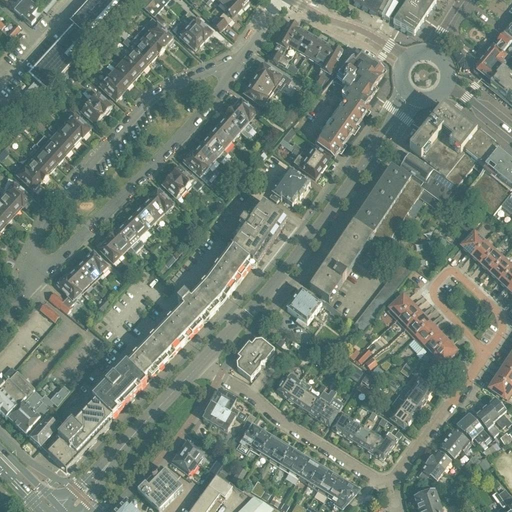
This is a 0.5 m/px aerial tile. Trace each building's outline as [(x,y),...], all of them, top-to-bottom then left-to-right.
[(36,22),(32,19),(33,18),(39,11),(26,0),(20,0),(12,10),(21,19),(22,19),(31,27),(36,22)] [(98,0),(73,28),(75,29),(30,77),(48,93),(93,45),(134,0),(98,0)] [(56,0),(49,0),(39,11),(33,18),(32,19),(36,22),(37,22),(45,13),(47,15),(59,2),(56,0)] [(145,11),(155,0),(154,0),(134,0),(145,11)] [(173,0),(172,0),(154,0),(155,0),(145,11),(146,12),(155,20),(155,19),(158,16),(164,9),(173,0)] [(219,21),(227,29),(244,11),(245,13),(250,7),(249,6),(251,4),(250,3),(247,0),(239,0),(228,12),(227,12),(219,21)] [(226,0),(221,6),(227,12),(228,12),(239,0),(226,0)] [(346,0),(348,1),(347,0),(351,0),(355,2),(353,4),(378,17),(379,16),(383,18),(382,19),(390,23),(390,22),(395,24),(393,26),(415,38),(424,23),(422,22),(425,18),(427,19),(436,5),(429,0),(346,0)] [(131,19),(136,13),(130,7),(124,13),(131,19)] [(181,23),(180,23),(189,31),(205,45),(213,36),(197,21),(189,13),(185,17),(194,25),(189,31),(181,23)] [(158,16),(155,19),(160,25),(162,27),(166,23),(158,16)] [(221,35),(227,29),(219,21),(213,28),(221,35)] [(169,47),(170,48),(174,43),(173,42),(174,42),(158,27),(153,22),(144,31),(147,34),(151,37),(165,51),(167,49),(169,47)] [(204,45),(205,45),(189,31),(180,23),(172,32),(195,53),(199,49),(200,49),(204,45)] [(295,38),(298,31),(299,30),(290,25),(269,63),(277,68),(279,66),(286,70),(290,62),(283,58),(286,54),(288,49),(293,41),(292,40),(293,38),(295,38)] [(7,37),(12,41),(21,31),(16,27),(7,37)] [(141,45),(157,59),(156,58),(157,56),(159,58),(165,51),(151,37),(147,34),(144,31),(136,40),(141,45)] [(303,42),(306,36),(298,31),(295,38),(293,38),(292,40),(293,41),(288,49),(286,54),(283,58),(290,62),(291,62),(296,53),(296,54),(300,47),(300,45),(301,42),(303,42)] [(312,48),(316,42),(306,36),(303,42),(301,42),(300,45),(300,47),(296,54),(306,59),(309,53),(309,50),(310,49),(312,48)] [(498,77),(511,59),(511,41),(505,36),(477,69),(477,73),(492,84),(498,77)] [(15,44),(12,41),(11,40),(3,49),(7,52),(15,44)] [(157,59),(141,45),(136,40),(131,45),(127,42),(124,45),(133,54),(147,67),(148,68),(149,68),(148,67),(151,63),(152,65),(157,59)] [(321,53),(325,47),(316,42),(312,48),(310,49),(309,50),(309,53),(306,59),(315,64),(318,58),(318,55),(319,54),(321,53)] [(334,52),(333,52),(325,47),(321,53),(319,54),(318,55),(318,58),(315,64),(322,69),(323,69),(334,52)] [(89,63),(97,54),(92,50),(84,58),(89,63)] [(323,74),(328,77),(330,78),(343,56),(334,50),(333,52),(334,52),(323,69),(325,70),(323,74)] [(334,161),(369,112),(366,109),(376,96),(373,94),(387,73),(358,53),(332,84),(336,87),(333,90),(339,94),(347,100),(341,108),(344,111),(316,148),(334,161)] [(144,73),(148,68),(147,67),(133,54),(124,63),(140,77),(141,77),(139,76),(143,72),(144,73)] [(511,59),(498,77),(492,84),(490,87),(511,104),(511,59)] [(124,63),(116,72),(132,86),(132,85),(131,85),(134,81),(135,82),(140,77),(124,63)] [(288,88),(292,82),(282,76),(281,78),(264,66),(257,77),(258,78),(275,89),(278,91),(280,93),(281,93),(285,86),(288,88)] [(298,71),(290,66),(287,71),(296,76),(298,71)] [(325,70),(323,69),(322,69),(320,73),(318,78),(317,78),(314,83),(312,87),(311,88),(319,92),(328,77),(323,74),(325,70)] [(69,71),(65,75),(71,80),(74,76),(69,71)] [(127,91),(132,86),(116,72),(108,80),(124,95),(125,95),(123,93),(126,90),(127,91)] [(252,88),(268,99),(275,89),(258,78),(256,82),(255,81),(251,87),(252,88)] [(312,87),(314,83),(306,78),(304,83),(312,87)] [(116,104),(124,95),(108,80),(100,90),(116,104)] [(33,85),(24,95),(29,100),(38,89),(33,85)] [(308,87),(304,94),(314,102),(319,95),(308,87)] [(261,109),(268,99),(252,88),(249,91),(248,91),(244,95),(245,96),(245,98),(261,109)] [(43,104),(44,106),(47,108),(53,101),(51,100),(54,97),(51,94),(50,96),(43,104)] [(89,106),(105,119),(110,114),(109,113),(112,110),(97,95),(93,100),(94,101),(89,106)] [(232,111),(247,125),(256,116),(241,102),(240,103),(239,102),(234,106),(236,108),(232,111)] [(87,103),(79,113),(96,128),(99,124),(100,125),(105,119),(89,106),(87,103)] [(44,106),(37,113),(41,116),(48,109),(47,108),(44,106)] [(462,156),(477,137),(443,110),(410,152),(415,156),(441,178),(445,181),(446,180),(464,158),(462,156)] [(226,122),(241,135),(248,141),(251,138),(248,135),(253,130),(250,128),(247,125),(232,111),(226,118),(228,120),(226,121),(226,122)] [(75,117),(67,126),(81,140),(83,142),(91,132),(75,117)] [(217,129),(216,130),(233,144),(241,135),(226,122),(224,121),(220,126),(221,127),(218,131),(217,129)] [(290,125),(286,122),(282,127),(286,130),(290,125)] [(67,126),(58,135),(74,150),(79,145),(78,144),(81,140),(67,126)] [(17,138),(21,134),(16,129),(12,134),(17,138)] [(213,136),(210,140),(224,153),(233,144),(216,130),(212,135),(213,136)] [(58,135),(50,144),(65,158),(66,159),(71,153),(70,153),(73,149),(74,150),(58,135)] [(484,171),(499,153),(478,135),(477,137),(462,156),(464,158),(446,180),(445,181),(457,191),(477,166),(484,171)] [(5,151),(14,142),(10,139),(2,148),(5,151)] [(201,147),(201,148),(217,162),(224,153),(210,140),(209,139),(204,144),(205,145),(202,148),(201,147)] [(43,142),(37,149),(42,153),(57,167),(58,168),(63,162),(62,161),(65,158),(50,144),(47,141),(44,143),(43,142)] [(289,152),(292,148),(282,142),(279,145),(289,152)] [(36,154),(31,159),(49,176),(50,177),(55,171),(54,170),(57,167),(42,153),(37,149),(35,146),(32,150),(36,154)] [(301,157),(303,158),(323,172),(330,162),(316,151),(311,157),(294,146),(292,148),(289,152),(293,155),(295,152),(301,156),(301,157)] [(194,157),(209,171),(217,162),(201,148),(196,153),(197,154),(194,157)] [(2,149),(0,150),(0,161),(2,163),(9,155),(2,149)] [(511,162),(499,153),(484,171),(464,197),(487,214),(492,219),(492,218),(511,193),(511,162)] [(192,156),(184,166),(209,188),(212,186),(212,185),(209,183),(215,176),(212,174),(209,171),(194,157),(192,156)] [(323,172),(303,158),(301,157),(294,167),(301,172),(315,182),(323,172)] [(445,208),(457,191),(445,181),(441,178),(410,157),(399,174),(411,181),(411,182),(421,188),(420,189),(424,192),(445,209),(445,208)] [(30,158),(22,167),(27,172),(41,185),(42,186),(43,186),(49,179),(47,178),(49,176),(31,159),(30,158)] [(260,167),(262,164),(255,158),(252,161),(260,167)] [(19,181),(34,195),(35,194),(36,195),(40,190),(39,189),(42,186),(41,185),(27,172),(22,167),(14,176),(19,181)] [(387,247),(424,192),(420,189),(421,188),(411,182),(411,181),(399,174),(391,169),(354,225),(353,226),(387,247)] [(176,173),(171,178),(185,192),(188,195),(193,190),(197,194),(204,187),(189,174),(187,177),(180,170),(176,174),(176,173)] [(298,201),(300,202),(310,187),(289,172),(287,175),(284,172),(277,182),(281,184),(270,200),(277,205),(280,201),(281,203),(283,201),(293,208),(298,201)] [(180,197),(185,192),(171,178),(165,184),(166,184),(163,188),(178,203),(182,199),(180,197)] [(0,189),(13,202),(15,201),(17,202),(16,204),(22,210),(23,211),(32,201),(12,184),(9,182),(4,193),(0,189)] [(226,202),(234,194),(228,188),(220,197),(226,202)] [(0,194),(5,198),(0,203),(0,205),(5,210),(8,210),(9,211),(9,213),(14,218),(22,210),(16,204),(17,202),(15,201),(13,202),(0,189),(0,194)] [(151,202),(165,217),(174,208),(159,193),(150,201),(151,202)] [(424,204),(429,197),(424,193),(420,200),(424,204)] [(511,224),(511,193),(492,218),(492,219),(507,231),(508,230),(511,224)] [(429,197),(424,204),(437,213),(442,207),(429,197)] [(142,210),(143,211),(157,225),(165,217),(151,202),(148,206),(147,205),(142,210)] [(191,209),(184,203),(181,206),(185,209),(185,210),(188,213),(191,209)] [(6,227),(14,218),(9,213),(9,211),(8,210),(5,210),(0,205),(0,219),(1,220),(1,222),(6,227)] [(234,249),(233,250),(237,253),(254,265),(257,268),(281,233),(283,234),(286,229),(284,228),(288,222),(263,205),(250,225),(244,221),(240,226),(246,231),(234,249)] [(133,218),(134,219),(148,234),(157,225),(143,211),(139,214),(138,213),(133,218)] [(130,221),(125,226),(126,227),(140,242),(143,245),(148,239),(151,236),(148,234),(134,219),(131,222),(130,221)] [(175,227),(168,220),(166,222),(173,229),(175,227)] [(467,234),(468,232),(472,228),(464,222),(459,228),(467,234)] [(199,234),(190,225),(182,233),(191,242),(199,234)] [(386,248),(387,247),(353,226),(336,252),(310,291),(329,304),(355,265),(369,275),(386,248)] [(116,235),(117,236),(131,250),(135,254),(135,255),(144,246),(143,245),(140,242),(126,227),(122,231),(121,230),(116,235)] [(472,258),(486,243),(476,234),(462,249),(472,258)] [(131,250),(117,236),(115,238),(114,236),(107,243),(121,258),(126,253),(131,257),(132,256),(134,254),(135,254),(131,250)] [(99,252),(98,252),(112,266),(121,258),(107,243),(104,247),(103,245),(102,246),(98,250),(99,252)] [(481,267),(495,251),(486,243),(472,258),(481,267)] [(187,248),(183,244),(179,248),(184,252),(187,248)] [(257,269),(257,268),(254,265),(237,253),(233,250),(231,249),(230,250),(230,251),(205,288),(204,290),(197,297),(191,303),(185,296),(177,304),(184,310),(129,368),(147,385),(223,306),(224,305),(231,297),(251,269),(253,270),(255,270),(257,269)] [(178,251),(173,256),(177,260),(182,254),(178,251)] [(491,275),(504,260),(495,251),(481,267),(491,275)] [(85,265),(99,279),(108,270),(94,256),(85,265)] [(170,257),(166,261),(172,266),(176,262),(176,261),(170,257)] [(121,262),(129,270),(131,268),(124,260),(121,262)] [(500,284),(511,270),(511,267),(504,260),(491,275),(500,284)] [(399,269),(409,276),(413,271),(403,263),(399,269)] [(90,288),(99,279),(85,265),(76,273),(90,288)] [(170,272),(165,268),(160,275),(164,279),(170,272)] [(405,282),(409,276),(399,269),(395,274),(405,282)] [(509,293),(511,289),(511,270),(500,284),(509,293)] [(81,296),(90,288),(76,273),(68,281),(67,280),(66,280),(81,296)] [(401,287),(405,282),(395,274),(391,279),(401,287)] [(387,285),(397,292),(401,287),(391,279),(387,285)] [(73,304),(81,296),(66,280),(58,288),(68,299),(65,302),(72,308),(74,305),(73,304)] [(393,297),(397,292),(387,285),(383,290),(393,297)] [(96,287),(93,290),(98,294),(102,299),(105,296),(100,292),(96,287)] [(389,303),(393,297),(383,290),(379,295),(389,303)] [(318,305),(302,293),(287,313),(299,321),(296,324),(305,331),(320,310),(322,311),(323,309),(326,311),(330,315),(337,322),(341,317),(329,307),(321,300),(318,305)] [(384,308),(389,303),(379,295),(375,300),(384,308)] [(64,303),(55,296),(49,302),(59,311),(60,311),(67,317),(72,311),(71,309),(72,308),(65,302),(64,303)] [(397,322),(412,308),(403,299),(387,313),(397,322)] [(380,313),(384,308),(375,300),(370,306),(380,313)] [(100,316),(108,307),(104,303),(96,312),(100,316)] [(376,318),(380,313),(370,306),(366,311),(376,318)] [(55,325),(60,319),(45,307),(40,313),(55,325)] [(405,332),(420,317),(412,308),(397,322),(405,332)] [(372,324),(376,318),(366,311),(362,316),(372,324)] [(368,329),(372,324),(362,316),(358,322),(368,329)] [(414,341),(429,327),(420,317),(405,332),(414,341)] [(363,334),(368,329),(358,322),(354,327),(363,334)] [(423,350),(438,336),(429,327),(414,341),(423,350)] [(432,359),(447,345),(438,336),(423,350),(432,359)] [(282,349),(285,344),(281,341),(277,346),(282,349)] [(275,353),(266,346),(262,342),(259,342),(256,343),(252,347),(249,345),(238,359),(240,361),(237,365),(237,368),(238,372),(244,376),(251,382),(258,374),(261,370),(265,369),(265,365),(275,353)] [(447,345),(432,359),(441,369),(456,355),(447,345)] [(360,354),(353,349),(346,358),(353,363),(360,354)] [(356,362),(361,366),(371,355),(366,350),(356,362)] [(370,372),(378,366),(372,360),(365,366),(370,372)] [(415,371),(407,365),(402,373),(410,378),(415,371)] [(131,405),(135,401),(133,400),(147,385),(129,368),(127,366),(93,402),(96,405),(113,421),(130,403),(131,405)] [(377,368),(370,377),(377,382),(383,373),(377,368)] [(0,393),(18,375),(13,370),(4,379),(0,374),(0,393)] [(511,390),(511,374),(504,370),(497,380),(511,390)] [(18,410),(18,409),(35,393),(18,375),(0,393),(0,414),(6,421),(18,410)] [(277,394),(288,402),(297,388),(300,383),(297,381),(296,378),(292,375),(289,376),(286,380),(277,394)] [(362,383),(368,387),(373,380),(367,376),(362,383)] [(426,402),(434,392),(414,378),(407,388),(408,388),(412,391),(417,395),(426,402)] [(507,402),(511,395),(511,390),(497,380),(490,391),(507,402)] [(288,403),(297,410),(308,395),(312,388),(301,381),(300,383),(297,388),(288,402),(288,403)] [(322,386),(318,393),(322,395),(323,393),(326,389),(322,386)] [(367,398),(370,394),(360,387),(357,391),(367,398)] [(405,401),(419,412),(426,402),(417,395),(412,391),(408,388),(407,388),(407,387),(399,397),(401,398),(405,401)] [(58,409),(70,394),(65,389),(58,396),(57,395),(51,402),(54,406),(58,409)] [(317,422),(319,423),(328,408),(333,402),(332,401),(337,394),(333,392),(331,393),(328,396),(323,393),(322,395),(318,401),(308,417),(313,421),(314,420),(317,422)] [(212,406),(236,419),(239,414),(233,410),(236,403),(219,393),(212,406)] [(54,406),(51,402),(45,397),(42,400),(35,394),(24,406),(9,422),(26,438),(41,422),(40,421),(54,406)] [(308,417),(318,401),(308,395),(297,410),(308,417)] [(392,408),(397,411),(412,422),(419,412),(405,401),(401,398),(399,397),(392,407),(392,408)] [(328,408),(319,423),(328,430),(343,408),(333,402),(328,408)] [(508,430),(511,426),(503,417),(507,414),(498,403),(494,402),(488,407),(505,427),(506,428),(508,430)] [(110,424),(113,421),(96,405),(79,423),(74,418),(45,450),(50,455),(48,456),(67,474),(87,453),(87,452),(91,448),(112,426),(110,424)] [(227,436),(236,419),(212,406),(212,405),(206,416),(203,422),(227,436)] [(364,405),(362,409),(372,415),(373,414),(374,412),(364,405)] [(506,428),(505,427),(488,407),(481,413),(492,426),(496,423),(500,429),(502,431),(506,428)] [(405,432),(412,422),(397,411),(390,421),(405,432)] [(493,439),(495,438),(499,434),(492,426),(481,413),(475,419),(493,439)] [(372,415),(369,420),(373,423),(377,417),(373,414),(372,415)] [(250,428),(256,420),(250,416),(244,424),(245,425),(250,428)] [(342,438),(351,423),(341,417),(332,432),(342,438)] [(489,439),(470,418),(464,423),(483,444),(484,444),(489,439)] [(41,451),(43,448),(59,430),(48,420),(30,441),(41,451)] [(483,444),(464,423),(464,422),(463,423),(458,428),(457,429),(463,435),(464,434),(472,442),(474,440),(476,443),(478,446),(480,444),(481,445),(483,444)] [(353,445),(362,430),(351,423),(342,438),(348,442),(353,445)] [(245,425),(235,440),(239,443),(250,428),(245,425)] [(251,451),(261,434),(251,428),(241,446),(240,446),(236,451),(246,458),(250,451),(251,451)] [(363,452),(373,436),(362,430),(353,445),(363,452)] [(384,443),(374,458),(383,463),(401,437),(397,433),(393,439),(387,435),(382,442),(384,443)] [(466,457),(469,453),(467,452),(471,447),(454,433),(447,442),(461,453),(466,457)] [(260,457),(271,440),(261,434),(251,451),(260,457)] [(511,441),(511,439),(510,436),(508,437),(506,435),(500,440),(505,447),(511,441)] [(374,458),(384,443),(382,442),(373,436),(363,452),(372,458),(373,457),(374,458)] [(270,463),(281,446),(271,440),(260,457),(270,463)] [(454,462),(461,453),(447,442),(440,451),(454,462)] [(180,454),(197,466),(204,456),(188,444),(185,449),(183,449),(180,454)] [(280,469),(290,452),(281,446),(270,463),(280,469)] [(492,455),(489,450),(483,454),(487,458),(492,455)] [(290,474),(300,458),(290,452),(280,469),(290,474)] [(189,477),(197,466),(180,454),(177,459),(177,460),(174,465),(189,477)] [(430,464),(444,475),(452,465),(445,460),(445,459),(438,454),(430,464)] [(300,480),(310,464),(300,458),(290,474),(300,480)] [(472,459),(470,461),(471,461),(475,467),(477,466),(480,463),(475,459),(472,459)] [(471,461),(470,461),(465,468),(470,471),(475,468),(475,467),(471,461)] [(479,466),(484,472),(491,467),(486,461),(479,466)] [(309,486),(319,470),(310,464),(300,480),(309,486)] [(437,485),(444,475),(430,464),(419,478),(426,483),(429,479),(430,480),(430,479),(437,485)] [(138,494),(156,511),(161,511),(183,491),(161,469),(138,494)] [(319,492),(329,476),(319,470),(309,486),(319,492)] [(229,475),(222,471),(219,477),(226,481),(229,475)] [(476,483),(468,473),(464,475),(462,476),(463,478),(470,487),(476,483)] [(232,481),(240,486),(244,479),(236,475),(232,481)] [(329,498),(338,481),(329,476),(319,492),(329,498)] [(218,511),(233,492),(217,480),(193,511),(218,511)] [(210,486),(205,481),(201,486),(207,490),(210,486)] [(338,503),(348,487),(338,481),(329,498),(338,503),(334,511),(338,503)] [(267,489),(258,483),(252,494),(261,500),(267,489)] [(338,503),(334,511),(335,511),(336,511),(338,510),(342,511),(358,494),(348,487),(338,503)] [(511,511),(511,499),(510,497),(506,491),(499,496),(504,502),(503,502),(504,503),(503,504),(509,511),(511,511)] [(413,511),(430,511),(439,509),(434,494),(414,501),(417,507),(413,509),(413,511)] [(284,503),(274,497),(270,505),(279,511),(284,503)] [(250,500),(261,511),(272,511),(273,511),(252,499),(250,500)] [(502,509),(498,511),(509,511),(503,504),(504,503),(503,502),(499,505),(502,509)] [(133,509),(128,504),(127,503),(125,505),(117,511),(136,511),(137,511),(137,509),(136,508),(134,507),(133,509)]
